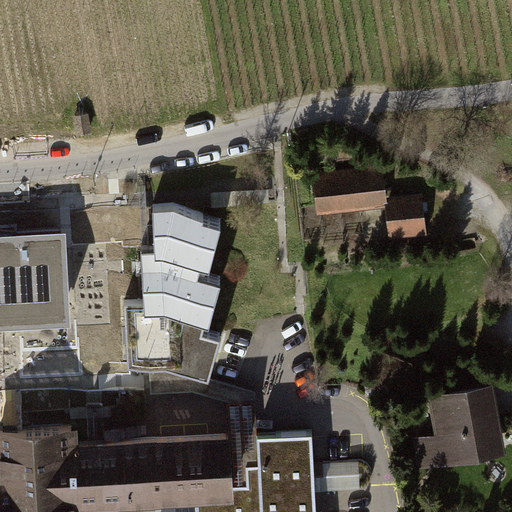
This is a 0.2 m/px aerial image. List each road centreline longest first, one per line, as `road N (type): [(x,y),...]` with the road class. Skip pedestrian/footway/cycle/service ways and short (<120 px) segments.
road 1 (residential): [(342,108),(102,160),(0,170)]
road 2 (residential): [(342,108),(466,175),(498,217),(511,254)]
road 3 (residential): [(511,90),(342,108)]
